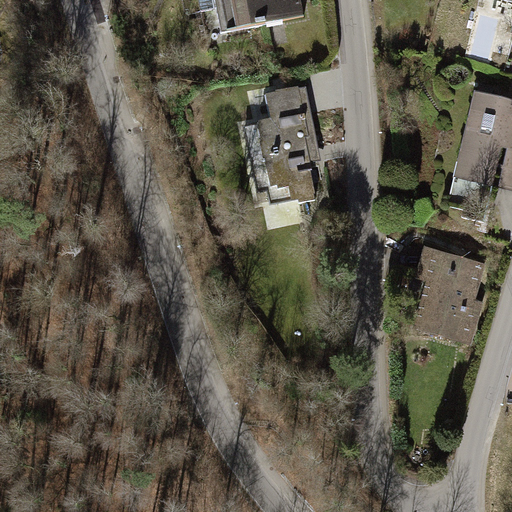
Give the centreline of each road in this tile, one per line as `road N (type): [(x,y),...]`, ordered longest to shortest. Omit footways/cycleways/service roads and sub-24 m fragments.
road 1 (tertiary): [(75,0),(197,376),(241,460),(281,511)]
road 2 (residential): [(431,511),(390,484),(369,435),(347,0)]
road 3 (residential): [(465,511),(471,446),(511,304)]
